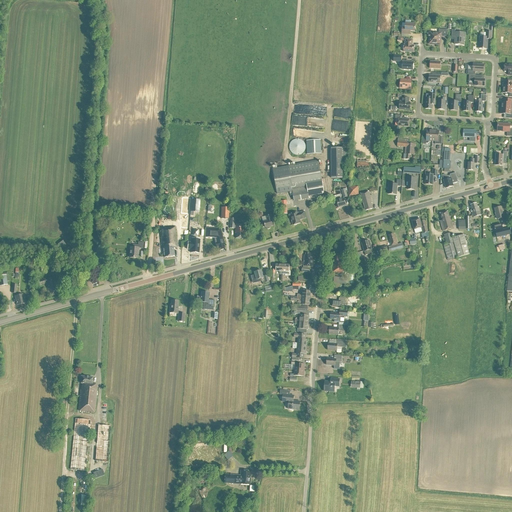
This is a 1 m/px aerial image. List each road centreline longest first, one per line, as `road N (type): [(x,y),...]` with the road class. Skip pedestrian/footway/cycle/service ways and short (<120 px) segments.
road 1 (tertiary): [(0,323),(323,233)]
road 2 (unclassified): [(302,511),(323,233)]
road 3 (tertiary): [(323,233),(490,186)]
road 4 (unclassified): [(487,123),(492,58),(420,54)]
road 5 (unclassified): [(487,123),(416,116),(420,54)]
